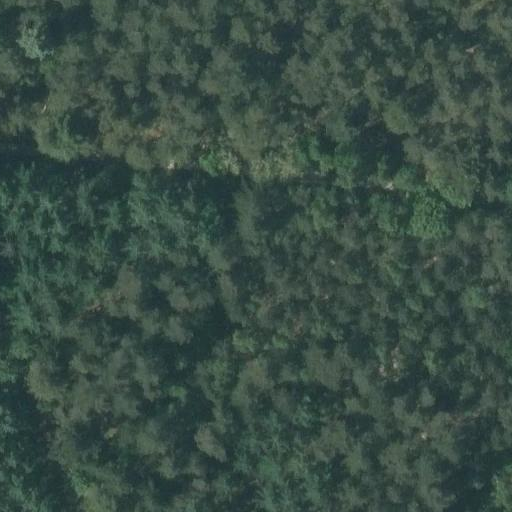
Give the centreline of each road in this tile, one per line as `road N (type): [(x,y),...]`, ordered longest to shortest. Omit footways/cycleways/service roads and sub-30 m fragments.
road 1 (track): [(511,188),(0,147)]
road 2 (track): [(0,308),(30,400),(93,511)]
